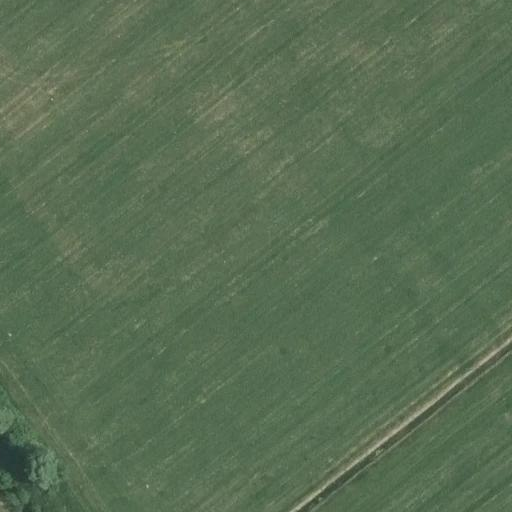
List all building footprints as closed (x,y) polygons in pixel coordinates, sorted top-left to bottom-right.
[(261,18),(240,40),(268,67),(271,64),(281,54),(289,46),(289,45),(292,42),(292,43),(296,39),(285,28),(278,35),(276,33),(275,34),(271,29),(269,27),(276,20),(268,12),(264,15),(265,16),(262,19),(261,18)] [(104,63),(102,67),(116,73),(120,65),(123,66),(123,65),(129,68),(128,69),(131,70),(127,78),(138,83),(140,78),(139,78),(141,75),(154,47),(118,31),(116,35),(117,36),(111,48),(110,48),(106,59),(105,63),(104,63)] [(42,107),(40,111),(54,117),(58,109),(61,110),(61,109),(67,112),(69,114),(65,122),(76,127),(78,122),(77,122),(79,119),(80,119),(92,91),(56,75),(54,79),(55,79),(49,92),(44,103),(43,107),(42,107)] [(460,75),(448,93),(459,100),(460,100),(471,93),(460,75)] [(448,93),(444,99),(455,107),(459,100),(448,93)] [(471,93),(460,100),(464,107),(475,100),(471,93)] [(193,94),(169,112),(177,123),(178,123),(182,128),(181,129),(183,131),(175,136),(184,149),(188,146),(191,143),(191,144),(201,137),(200,136),(212,128),(213,128),(216,126),(193,94)] [(444,99),(440,106),(451,113),(455,107),(444,99)] [(475,100),(464,107),(468,114),(479,107),(475,100)] [(440,106),(435,113),(446,120),(451,113),(440,106)] [(479,107),(468,114),(472,121),(483,114),(479,107)] [(435,113),(431,120),(442,127),(446,120),(435,113)] [(483,114),(472,121),(476,127),(488,121),(483,114)] [(431,120),(426,126),(437,133),(442,127),(431,120)] [(488,121),(476,127),(480,134),(492,128),(488,121)] [(426,126),(422,133),(433,140),(437,133),(426,126)] [(492,128),(480,134),(485,142),(496,135),(492,128)] [(422,133),(417,140),(428,148),(433,140),(422,133)] [(131,150),(106,168),(129,199),(133,197),(133,196),(144,188),(154,181),(157,179),(161,176),(152,164),(144,169),(143,167),(142,167),(139,162),(137,159),(145,154),(138,144),(134,147),(135,148),(132,150),(131,150)] [(0,153),(0,204),(2,206),(2,205),(9,208),(8,208),(11,210),(19,191),(18,191),(21,185),(21,186),(26,175),(26,174),(27,170),(28,171),(30,167),(0,153)] [(52,195),(51,210),(55,211),(56,210),(60,210),(60,211),(71,212),(71,211),(86,212),(86,213),(90,213),(93,174),(63,172),(62,186),(63,186),(62,193),(61,193),(61,195),(52,195)] [(483,176),(459,195),(471,212),(496,193),(483,176)] [(438,180),(422,192),(441,217),(457,204),(438,180)] [(422,192),(405,204),(424,229),(441,217),(422,192)] [(496,193),(471,212),(482,227),(507,208),(496,193)] [(511,213),(507,208),(482,227),(495,243),(511,229),(511,213)] [(410,220),(390,235),(398,245),(399,245),(420,271),(439,257),(410,220)] [(348,230),(324,249),(370,309),(389,295),(369,268),(370,267),(355,248),(359,246),(348,230)] [(398,245),(384,256),(403,281),(417,270),(419,272),(420,271),(399,245),(398,245)] [(488,245),(455,270),(492,318),(504,308),(507,312),(495,322),(508,339),(509,338),(511,342),(511,275),(503,282),(493,268),(501,263),(488,245)] [(370,267),(369,268),(389,295),(390,294),(389,292),(403,281),(384,256),(370,267)] [(224,360),(194,397),(270,460),(273,457),(299,424),(300,425),(303,421),(278,401),(339,327),(275,274),(212,350),(224,360)] [(443,291),(427,303),(452,335),(468,323),(443,291)] [(427,303),(412,314),(431,339),(445,328),(450,336),(452,335),(427,303)] [(412,314),(380,339),(393,356),(423,332),(429,340),(431,339),(412,314)] [(477,338),(468,345),(473,352),(482,344),(477,338)] [(373,341),(356,354),(381,387),(382,386),(377,378),(392,366),(373,341)] [(468,345),(458,353),(463,359),(473,352),(468,345)] [(458,353),(448,360),(453,366),(463,359),(458,353)] [(356,354),(341,366),(365,399),(381,387),(356,354)] [(433,356),(424,363),(429,370),(438,362),(433,356)] [(493,356),(460,381),(473,397),(505,372),(493,356)] [(424,363),(414,370),(419,377),(429,370),(424,363)] [(442,367),(432,375),(437,381),(447,374),(442,367)] [(511,381),(505,372),(473,397),(473,398),(481,392),(493,407),(511,392),(511,381)] [(432,375),(423,382),(428,388),(437,381),(432,375)] [(404,389),(394,396),(399,402),(409,395),(404,389)] [(409,395),(399,402),(404,409),(414,402),(409,395)] [(371,402),(354,416),(378,447),(403,428),(402,427),(395,433),(371,402)] [(469,402),(459,409),(464,415),(474,408),(469,402)] [(450,403),(433,416),(452,441),(469,428),(450,403)] [(422,408),(415,413),(422,423),(429,418),(422,408)] [(429,418),(422,423),(430,432),(436,428),(429,418)] [(403,428),(378,447),(390,462),(422,437),(414,442),(403,428)] [(313,451),(297,463),(334,511),(354,511),(383,489),(340,433),(314,452),(313,451)] [(422,437),(390,462),(402,478),(435,454),(422,437)] [(432,501),(430,511),(511,511),(511,441),(469,473),(471,475),(460,484),(458,481),(432,501)]
